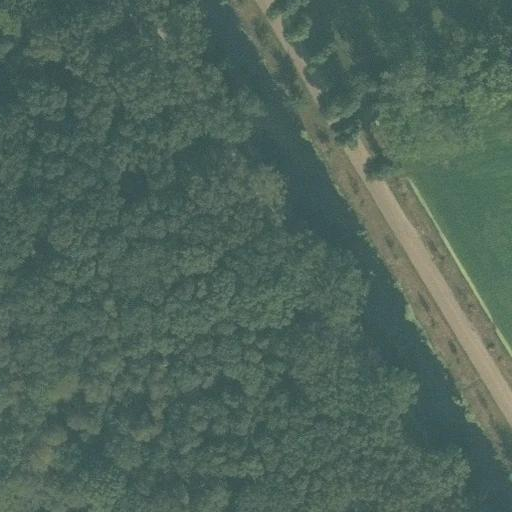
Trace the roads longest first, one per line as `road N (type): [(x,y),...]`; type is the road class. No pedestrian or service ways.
road 1 (tertiary): [(427,511),(123,0)]
road 2 (track): [(511,411),(332,103)]
road 3 (residential): [(332,103),(267,0)]
